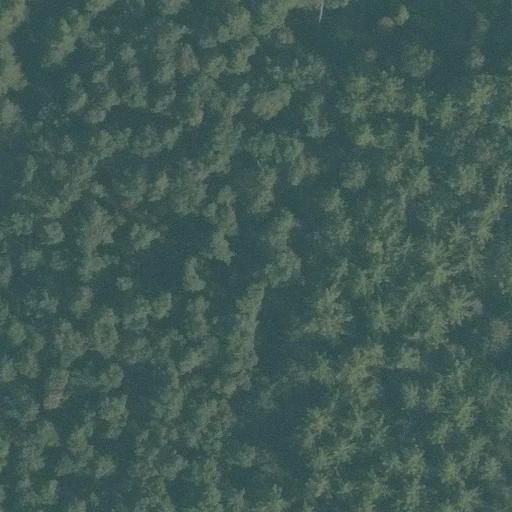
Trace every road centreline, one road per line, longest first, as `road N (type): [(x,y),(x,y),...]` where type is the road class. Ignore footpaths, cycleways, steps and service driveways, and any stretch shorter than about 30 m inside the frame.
road 1 (track): [(256,511),(355,0)]
road 2 (track): [(42,24),(227,3),(348,38),(466,46),(511,39)]
road 3 (track): [(0,212),(49,0)]
